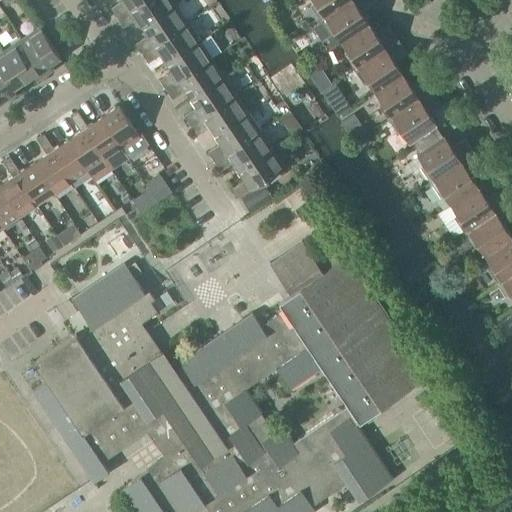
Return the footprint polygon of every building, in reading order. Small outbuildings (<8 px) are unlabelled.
[(117,17),(142,0),(121,0),(111,7),(117,17)] [(141,27),(176,3),(174,0),(142,0),(117,17),(124,26),(136,18),(141,27)] [(321,19),(349,0),(313,0),(315,1),(311,4),(321,19)] [(342,41),(369,23),(359,9),(372,0),(349,0),(321,19),(331,34),(335,31),(342,41)] [(141,52),(189,21),(176,3),(141,27),(147,35),(135,43),(141,52)] [(166,63),(201,39),(189,21),(141,52),(148,62),(160,54),(166,63)] [(354,69),(398,39),(391,28),(378,37),(369,23),(342,41),(348,51),(344,54),(354,69)] [(20,39),(43,74),(49,70),(46,66),(60,56),(40,26),(20,39)] [(43,74),(20,39),(2,51),(22,81),(37,72),(40,76),(43,74)] [(166,89),(213,58),(201,39),(166,63),(171,71),(159,79),(166,89)] [(375,90),(402,72),(393,58),(406,50),(398,39),(354,69),(364,84),(368,81),(375,90)] [(22,81),(2,51),(0,52),(0,85),(8,97),(13,94),(10,90),(22,81)] [(190,99),(225,76),(213,58),(166,89),(172,99),(184,91),(190,99)] [(402,72),(375,90),(382,101),(378,104),(388,118),(399,110),(432,89),(425,78),(412,87),(402,72)] [(190,125),(237,93),(225,76),(190,99),(195,107),(183,115),(190,125)] [(8,97),(0,85),(0,96),(1,96),(4,100),(8,97)] [(285,98),(279,89),(270,95),(274,101),(279,103),(285,98)] [(388,118),(398,133),(402,131),(409,142),(412,140),(416,145),(435,132),(431,127),(436,123),(426,108),(439,100),(432,89),(388,118)] [(214,135),(249,111),(237,93),(190,125),(196,134),(208,126),(214,135)] [(119,105),(100,117),(127,158),(148,144),(141,134),(139,135),(119,105)] [(76,123),(83,118),(78,111),(70,116),(76,123)] [(214,161),(261,129),(249,111),(214,135),(219,143),(208,151),(214,161)] [(83,118),(76,123),(81,131),(84,129),(108,164),(111,169),(127,158),(100,117),(88,126),(83,118)] [(81,131),(67,140),(83,165),(87,170),(94,180),(111,169),(108,164),(84,129),(81,131)] [(238,171),(273,147),(261,129),(214,161),(221,170),(233,162),(238,171)] [(420,167),(430,182),(474,152),(467,141),(454,150),(444,135),(439,138),(435,132),(416,145),(420,151),(417,153),(424,164),(420,167)] [(42,146),(49,141),(44,133),(37,138),(42,146)] [(49,141),(42,146),(47,154),(50,152),(70,182),(87,170),(83,165),(67,140),(54,149),(49,141)] [(244,179),(232,187),(239,197),(269,177),(272,180),(280,175),(278,171),(286,166),(273,147),(238,171),(244,179)] [(47,154),(33,163),(48,185),(53,193),(70,182),(50,152),(47,154)] [(474,152),(430,182),(440,197),(444,194),(451,204),(478,186),(469,172),(482,163),(474,152)] [(8,170),(15,164),(10,156),(3,161),(8,170)] [(15,164),(8,170),(13,177),(16,175),(37,204),(53,193),(48,185),(33,163),(20,172),(15,164)] [(16,175),(13,177),(0,185),(0,187),(10,203),(19,216),(37,204),(16,175)] [(464,232),(508,202),(500,191),(488,199),(478,186),(451,204),(458,214),(454,216),(464,232)] [(0,224),(2,228),(19,216),(10,203),(0,187),(0,224)] [(139,192),(131,197),(140,210),(148,205),(139,192)] [(485,254),(511,235),(502,221),(511,214),(511,208),(508,202),(464,232),(474,246),(478,244),(485,254)] [(65,231),(58,236),(64,245),(72,240),(65,231)] [(64,246),(55,233),(46,240),(54,252),(64,246)] [(498,282),(511,272),(511,235),(485,254),(492,264),(488,267),(498,282)] [(128,267),(88,293),(85,289),(73,298),(101,340),(87,349),(76,333),(34,361),(47,380),(32,390),(93,482),(109,471),(103,461),(147,431),(168,462),(152,473),(149,469),(120,489),(135,511),(313,511),(316,510),(313,505),(348,481),(360,499),(393,477),(357,423),(429,374),(380,303),(348,254),(323,271),(302,240),(269,262),(295,301),(260,324),(252,312),(180,361),(183,366),(175,371),(147,330),(142,322),(158,311),(128,267)] [(5,269),(0,272),(0,278),(6,287),(14,282),(5,269)] [(511,272),(498,282),(508,297),(511,294),(511,272)]
